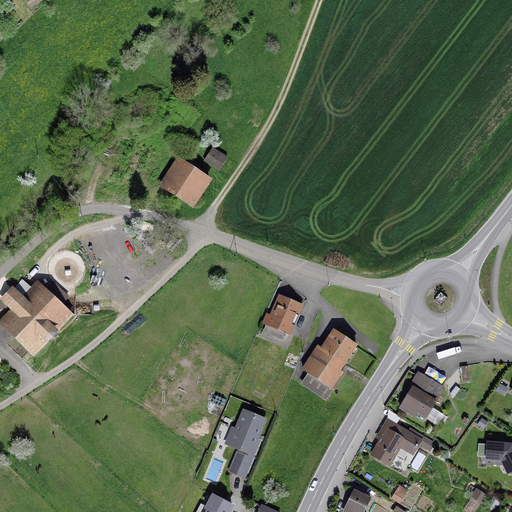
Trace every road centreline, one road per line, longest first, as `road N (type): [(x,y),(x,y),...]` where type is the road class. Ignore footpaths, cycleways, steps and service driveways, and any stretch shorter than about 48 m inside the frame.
road 1 (unclassified): [(201,232),(179,265),(104,335),(0,406)]
road 2 (track): [(201,232),(281,99),(318,0)]
road 3 (unclassified): [(201,232),(120,210),(77,211),(0,272)]
road 4 (primary): [(307,511),(403,345)]
road 5 (unclassified): [(365,284),(201,232)]
